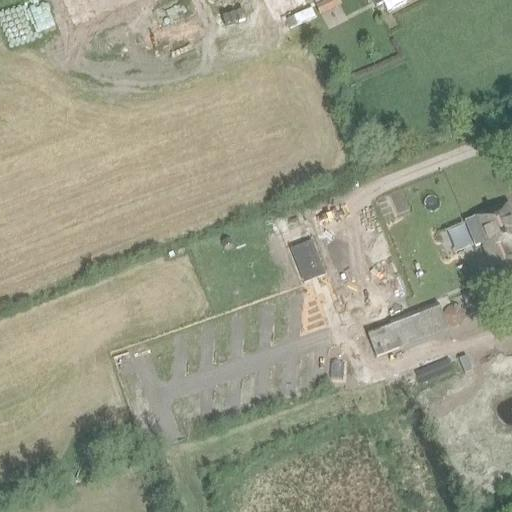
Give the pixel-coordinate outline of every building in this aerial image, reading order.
[(72,0),(81,17),(118,0),(72,0)] [(315,0),(316,2),(320,0),(374,0),(377,5),(385,1),(390,12),(410,1),(409,0),(315,0)] [(475,219),(464,223),(475,249),(483,246),(498,282),(511,275),(511,256),(511,257),(508,249),(511,246),(511,216),(507,205),(475,218),(475,219)] [(463,237),(429,248),(441,285),(474,275),(463,237)] [(487,299),(483,288),(464,296),(468,307),(487,299)] [(447,331),(437,304),(388,324),(389,326),(367,335),(376,358),(447,331)] [(465,314),(462,310),(457,308),(455,308),(451,309),(449,310),(447,312),(445,314),(444,318),(444,320),(445,325),(447,327),(448,328),(450,329),(453,330),(455,330),(458,330),(461,329),(463,327),(465,325),(466,321),(466,319),(465,314)]
